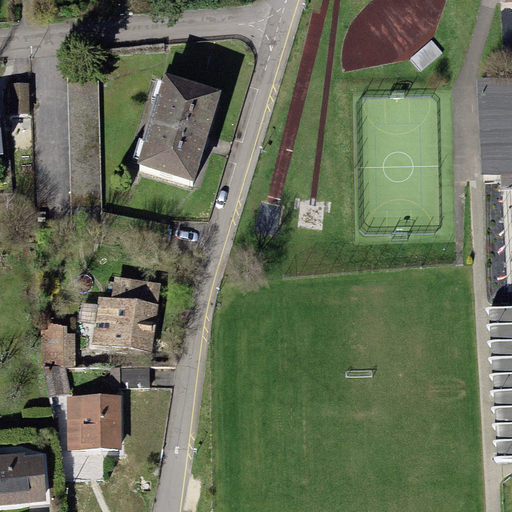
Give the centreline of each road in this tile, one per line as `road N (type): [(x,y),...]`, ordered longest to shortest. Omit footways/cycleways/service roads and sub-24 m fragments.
road 1 (residential): [(278,27),(193,338),(170,511)]
road 2 (residential): [(0,41),(251,22),(278,27)]
